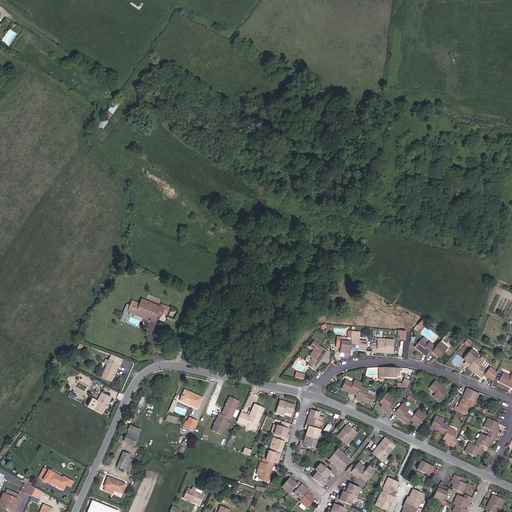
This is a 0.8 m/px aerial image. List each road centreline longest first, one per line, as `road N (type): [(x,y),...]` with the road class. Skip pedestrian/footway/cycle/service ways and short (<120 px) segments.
road 1 (residential): [(310,395),(172,365),(151,368),(127,394),(76,511)]
road 2 (residential): [(489,475),(310,395)]
road 3 (residential): [(319,511),(325,498),(290,461),(310,395)]
